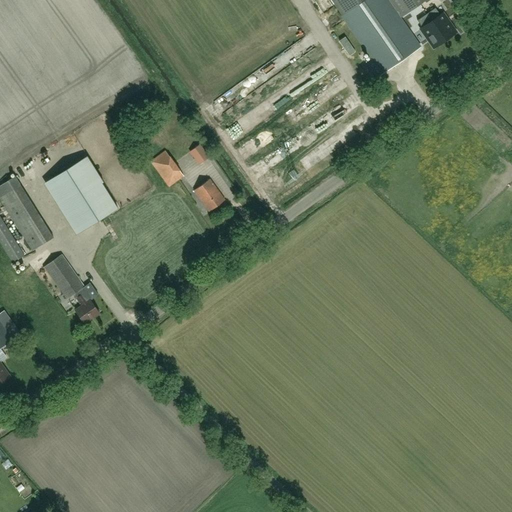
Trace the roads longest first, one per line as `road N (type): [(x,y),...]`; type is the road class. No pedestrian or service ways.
road 1 (tertiary): [(129,334),(511,57)]
road 2 (unclassified): [(307,511),(129,334)]
road 3 (tertiary): [(0,425),(129,334)]
